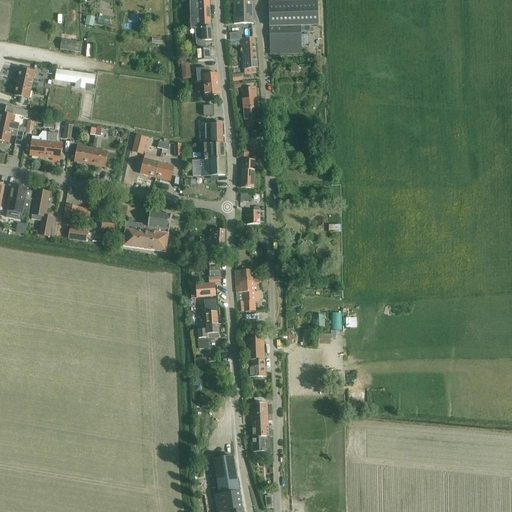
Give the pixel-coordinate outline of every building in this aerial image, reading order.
[(208,0),(205,0),(189,1),(190,30),(195,30),(199,29),(199,27),(210,26),(208,0)] [(253,0),(250,0),(234,1),(234,25),(254,25),(253,0)] [(268,4),(270,55),(301,54),(301,33),(311,33),(311,26),(318,26),(317,2),(317,0),(289,0),(289,3),(268,4)] [(206,50),(205,42),(212,41),(211,28),(195,30),(196,42),(197,61),(210,60),(210,50),(206,50)] [(256,69),(256,61),(254,39),(241,40),(242,62),(243,70),(256,69)] [(74,52),(80,53),(82,44),(62,40),(60,50),(74,52)] [(205,97),(220,96),(218,74),(209,75),(208,69),(196,70),(198,83),(203,82),(205,97)] [(20,70),(17,83),(31,86),(36,87),(44,89),(49,90),(50,90),(51,85),(32,81),(34,73),(20,70)] [(75,88),(85,89),(92,90),(93,86),(94,76),(57,71),(56,81),(76,84),(75,88)] [(28,100),(31,86),(17,83),(14,97),(25,99),(28,100)] [(243,109),(244,116),(257,115),(257,109),(256,89),(241,90),(243,109)] [(204,106),(204,117),(214,117),(214,106),(204,106)] [(27,118),(29,112),(6,107),(5,113),(27,118)] [(0,114),(0,115),(0,127),(24,133),(25,128),(19,127),(19,125),(13,124),(14,117),(0,114)] [(258,123),(257,115),(244,116),(245,123),(245,128),(253,128),(252,123),(258,123)] [(54,130),(55,120),(50,119),(49,122),(44,122),(43,129),(54,130)] [(70,140),(72,126),(72,122),(66,122),(65,126),(63,140),(70,140)] [(200,144),(222,144),(222,125),(205,125),(205,131),(200,131),(200,144)] [(0,127),(0,142),(8,144),(10,135),(16,136),(17,136),(16,145),(21,146),(23,138),(24,133),(0,127)] [(47,143),(45,158),(61,160),(62,145),(56,144),(57,134),(48,133),(47,143)] [(131,152),(133,153),(142,155),(147,140),(136,137),(131,152)] [(30,157),(45,158),(47,143),(31,141),(30,157)] [(202,161),(196,161),(196,171),(202,171),(202,177),(225,176),(224,144),(204,144),(204,161),(202,161)] [(77,147),(74,162),(89,165),(92,150),(77,147)] [(244,149),(243,158),(254,158),(255,149),(244,149)] [(92,150),(89,165),(105,168),(108,153),(92,150)] [(140,175),(155,179),(159,163),(160,158),(145,154),(140,175)] [(241,171),(240,189),(253,189),(254,172),(254,162),(243,161),(243,171),(241,171)] [(159,163),(155,179),(170,182),(174,167),(159,163)] [(12,187),(8,211),(7,218),(19,220),(20,213),(28,215),(32,193),(25,191),(26,190),(12,187)] [(36,192),(32,215),(31,220),(42,222),(40,236),(49,238),(49,237),(52,238),(54,228),(52,228),(54,217),(45,216),(49,194),(36,192)] [(249,208),(249,195),(240,195),(240,208),(249,208)] [(66,206),(64,218),(77,220),(77,216),(89,218),(91,210),(66,206)] [(247,225),(260,225),(259,208),(253,208),(253,212),(246,212),(247,225)] [(148,224),(147,228),(158,229),(157,234),(168,235),(169,231),(171,216),(149,213),(144,212),(143,223),(148,224)] [(18,223),(16,233),(24,235),(26,225),(18,223)] [(166,253),(168,235),(157,234),(158,229),(147,228),(143,227),(144,226),(126,223),(123,247),(166,253)] [(69,240),(76,241),(77,230),(70,229),(69,240)] [(77,230),(76,241),(85,242),(87,231),(77,230)] [(224,249),(225,231),(210,230),(209,248),(224,249)] [(300,243),(295,248),(298,251),(303,247),(300,243)] [(219,267),(209,267),(209,277),(219,277),(219,267)] [(235,272),(235,280),(253,279),(252,267),(242,267),(242,271),(235,272)] [(328,270),(323,274),(328,281),(334,276),(328,270)] [(261,279),(253,279),(235,280),(236,294),(236,300),(243,300),(243,302),(237,303),(238,312),(255,312),(253,284),(261,283),(261,279)] [(215,284),(196,285),(197,295),(216,294),(215,284)] [(206,321),(202,321),(203,330),(207,330),(206,326),(218,325),(216,306),(205,307),(206,321)] [(218,325),(206,326),(207,330),(203,330),(198,331),(199,339),(198,339),(199,350),(208,349),(207,339),(219,338),(218,325)] [(330,335),(318,334),(317,344),(330,345),(330,335)] [(249,378),(265,378),(264,360),(263,338),(247,339),(248,361),(251,361),(252,368),(248,368),(249,378)] [(251,404),(251,416),(267,415),(272,415),(271,407),(267,407),(267,403),(251,404)] [(251,416),(252,427),(268,426),(268,422),(272,422),(272,415),(267,415),(251,416)] [(252,427),(252,439),(268,438),(272,438),(272,430),(268,431),(268,426),(252,427)] [(271,438),(252,439),(253,453),(262,452),(263,455),(271,455),(271,438)] [(242,511),(237,477),(236,477),(233,457),(213,461),(216,480),(202,482),(204,496),(215,495),(217,511),(242,511)]
